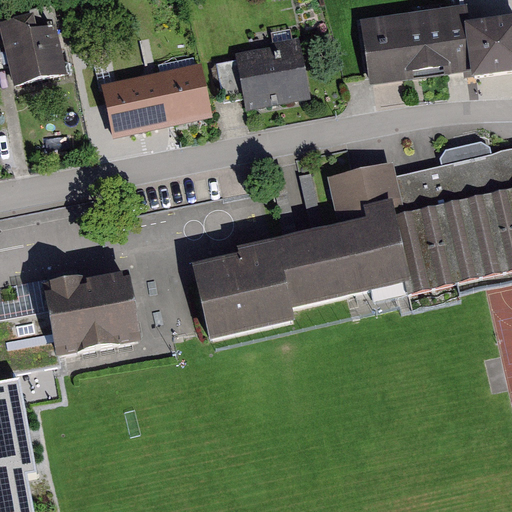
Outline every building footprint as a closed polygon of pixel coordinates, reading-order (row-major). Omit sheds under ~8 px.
[(468,9),(361,24),(371,91),(472,77),(473,85),(511,79),(511,22),(471,29),(468,9)] [(32,23),(3,30),(19,97),(66,86),(54,34),(35,38),(32,23)] [(300,42),(235,53),(237,63),(244,104),(246,115),(311,103),(300,42)] [(162,52),(98,66),(114,144),(211,123),(200,68),(167,75),(162,52)] [(225,107),(244,104),(237,63),(218,67),(225,107)] [(396,169),(333,181),(342,231),(241,253),(243,263),(196,273),(209,345),(296,328),(293,315),(413,289),(416,301),(511,280),(511,157),(494,161),(492,154),(484,149),(447,156),(443,165),(445,172),(399,182),(396,169)] [(49,319),(0,327),(0,511),(28,511),(25,491),(33,489),(14,381),(61,373),(59,362),(140,348),(128,280),(44,295),(49,319)]
